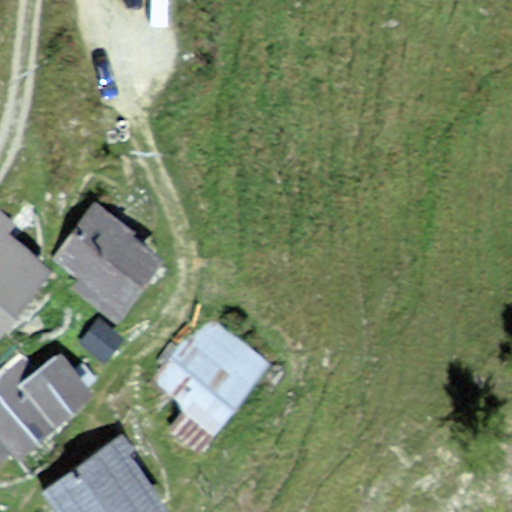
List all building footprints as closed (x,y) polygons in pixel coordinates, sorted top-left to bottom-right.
[(127,232),(96,210),(61,258),(86,276),(77,288),(117,317),(157,263),(124,239),(127,232)] [(0,217),(0,331),(46,274),(0,238),(0,235),(9,225),(0,217)] [(119,339),(98,323),(83,342),(103,358),(119,339)] [(212,324),(159,380),(190,408),(171,432),(202,449),(262,365),(212,324)] [(0,455),(11,447),(18,455),(87,398),(60,366),(41,382),(23,360),(0,379),(0,455)] [(131,450),(122,438),(46,493),(59,511),(161,511),(162,511),(122,456),(131,450)]
